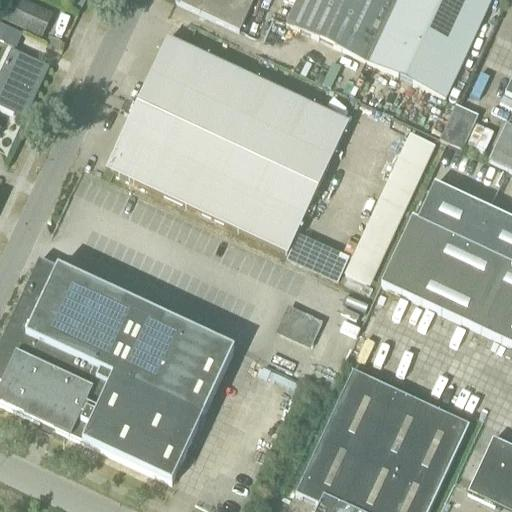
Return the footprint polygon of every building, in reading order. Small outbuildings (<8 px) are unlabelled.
[(53,17),(16,0),(4,0),(0,10),(0,20),(43,40),(53,17)] [(176,0),(174,5),(238,35),(254,0),(176,0)] [(298,0),(285,28),(312,41),(331,0),(298,0)] [(331,0),(312,41),(338,53),(362,0),(331,0)] [(366,0),(362,0),(338,53),(364,65),(390,11),(366,0)] [(395,0),(390,11),(364,65),(445,103),(492,0),(395,0)] [(366,0),(390,11),(395,0),(366,0)] [(22,38),(0,27),(0,43),(16,51),(22,38)] [(348,127),(167,42),(106,172),(287,257),(348,127)] [(12,54),(0,78),(0,109),(20,119),(44,69),(12,54)] [(511,100),(511,132),(506,129),(489,166),(511,177),(511,82),(505,97),(511,100)] [(455,109),(440,143),(461,153),(477,119),(455,109)] [(344,278),(370,290),(435,150),(410,138),(344,278)] [(511,270),(511,224),(434,189),(417,225),(417,226),(511,270)] [(511,270),(417,226),(417,225),(412,223),(381,290),(511,350),(511,270)] [(233,355),(39,264),(0,347),(0,385),(4,388),(0,396),(0,408),(171,488),(233,355)] [(322,325),(288,309),(275,336),(310,352),(322,325)] [(429,511),(468,429),(352,375),(295,498),(318,509),(316,511),(429,511)] [(511,511),(511,451),(494,443),(469,497),(500,511),(511,511)]
